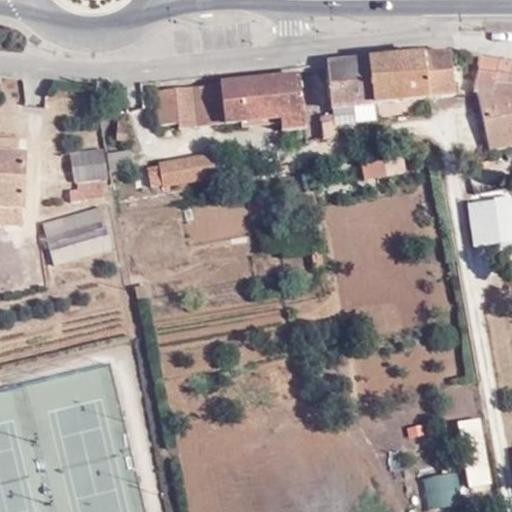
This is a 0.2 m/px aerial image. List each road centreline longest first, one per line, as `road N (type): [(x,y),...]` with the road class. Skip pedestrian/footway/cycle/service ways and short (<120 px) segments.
road 1 (unknown): [(511,499),(445,135)]
road 2 (secondary): [(150,10),(328,0)]
road 3 (secondary): [(37,11),(57,27),(106,35),(150,10)]
